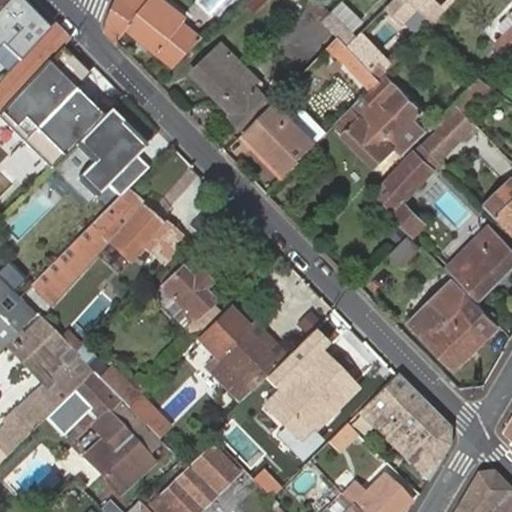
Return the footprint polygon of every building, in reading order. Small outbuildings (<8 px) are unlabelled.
[(47,27),(19,0),(6,0),(0,8),(0,46),(16,61),(47,27)] [(175,69),(201,38),(184,24),(187,19),(164,0),(115,0),(108,20),(108,32),(116,39),(125,28),(175,69)] [(331,15),(315,0),(303,0),(302,1),(324,23),(331,15)] [(393,0),(388,6),(397,15),(412,0),(393,0)] [(388,6),(381,13),(389,23),(397,15),(388,6)] [(16,61),(1,78),(5,82),(0,87),(0,108),(46,59),(60,45),(62,46),(68,39),(52,23),(47,27),(16,61)] [(511,30),(501,41),(507,48),(511,43),(511,30)] [(373,72),(383,63),(357,37),(348,47),(373,72)] [(383,82),(373,72),(348,47),(339,38),(298,78),(308,89),(340,56),(373,91),(383,82)] [(247,128),(272,104),(259,90),(263,87),(223,46),(196,71),(236,113),(234,115),(247,128)] [(389,69),(401,57),(395,51),(383,63),(389,69)] [(105,113),(50,59),(0,112),(0,116),(51,167),(75,142),(105,113)] [(391,71),(389,69),(383,63),(373,72),(383,82),(373,91),(368,97),(365,94),(336,122),(345,132),(381,168),(398,151),(393,146),(418,121),(427,111),(389,73),(391,71)] [(503,90),(483,74),(469,88),(483,99),(490,105),(503,90)] [(470,114),(483,99),(469,88),(457,101),(462,106),(470,114)] [(316,141),(275,101),(272,104),(247,128),(290,172),(304,159),(301,156),(316,141)] [(478,123),(462,106),(425,146),(441,163),(478,123)] [(120,123),(108,110),(105,113),(75,142),(93,160),(76,175),(95,194),(106,183),(118,195),(147,167),(136,155),(147,143),(134,130),(127,136),(117,126),(120,123)] [(429,130),(418,121),(393,146),(398,151),(404,156),(419,140),(429,130)] [(336,122),(316,141),(326,150),(345,132),(336,122)] [(425,146),(424,144),(416,153),(433,171),(441,179),(449,171),(441,163),(425,146)] [(394,212),(390,215),(408,233),(413,239),(426,227),(403,203),(433,171),(416,153),(377,194),(394,212)] [(426,196),(458,227),(478,206),(446,175),(426,196)] [(511,181),(503,189),(511,199),(511,181)] [(485,208),(498,221),(502,218),(511,229),(511,199),(503,189),(485,208)] [(118,195),(29,283),(35,289),(107,220),(104,217),(126,196),(122,191),(118,195)] [(168,239),(126,196),(104,217),(107,220),(115,228),(136,250),(146,261),(168,239)] [(128,257),(136,250),(115,228),(107,236),(128,257)] [(479,300),(511,267),(511,254),(488,230),(449,269),(479,300)] [(401,262),(418,245),(413,239),(408,233),(390,252),(401,262)] [(155,270),(177,248),(168,239),(146,261),(155,270)] [(199,335),(214,321),(203,310),(207,307),(195,295),(202,289),(192,278),(184,285),(173,273),(155,290),(186,323),(179,331),(192,343),(199,335)] [(0,346),(34,313),(16,296),(0,280),(0,346)] [(487,337),(497,326),(481,310),(453,281),(410,323),(456,370),(489,339),(487,337)] [(147,298),(179,331),(186,323),(155,290),(147,298)] [(43,311),(37,317),(72,351),(80,343),(54,316),(51,318),(43,311)] [(214,321),(199,335),(206,343),(216,353),(209,359),(242,393),(269,367),(236,332),(220,315),(214,321)] [(72,351),(37,317),(17,337),(53,372),(46,379),(45,379),(22,403),(25,406),(0,430),(0,438),(11,450),(40,421),(64,397),(74,387),(91,370),(72,351)] [(243,326),(236,332),(269,367),(276,361),(243,326)] [(206,343),(199,335),(192,343),(188,346),(195,354),(206,343)] [(53,372),(17,337),(10,345),(46,379),(53,372)] [(104,367),(80,343),(72,351),(91,370),(96,375),(104,367)] [(351,388),(318,353),(267,401),(301,436),(351,388)] [(107,364),(104,367),(96,375),(104,382),(127,405),(138,395),(107,364)] [(96,375),(91,370),(74,387),(87,400),(86,401),(102,417),(93,426),(104,437),(86,456),(121,492),(155,459),(136,441),(147,430),(103,383),(104,382),(96,375)] [(447,427),(394,373),(359,409),(365,415),(374,406),(404,435),(393,445),(427,479),(446,445),(447,427)] [(77,410),(86,401),(87,400),(74,387),(64,397),(77,410)] [(127,405),(145,424),(157,413),(138,395),(127,405)] [(374,406),(365,415),(393,445),(404,435),(374,406)] [(360,426),(351,417),(346,422),(355,431),(360,426)] [(511,420),(503,435),(511,444),(511,420)] [(346,422),(328,441),(338,452),(357,433),(355,431),(346,422)] [(193,511),(236,469),(211,442),(148,505),(154,511),(193,511)] [(511,511),(511,493),(492,473),(478,474),(454,511),(511,511)] [(354,483),(342,495),(352,506),(358,511),(397,511),(408,501),(383,475),(364,493),(354,483)] [(345,511),(352,506),(342,495),(325,511),(345,511)] [(151,511),(139,499),(126,511),(151,511)]
